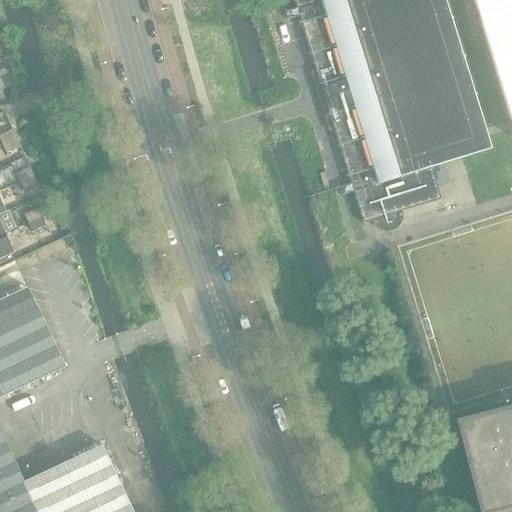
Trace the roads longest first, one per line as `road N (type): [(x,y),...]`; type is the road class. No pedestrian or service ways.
road 1 (tertiary): [(304,511),(224,306),(131,0)]
road 2 (tertiary): [(112,0),(154,151),(285,511)]
